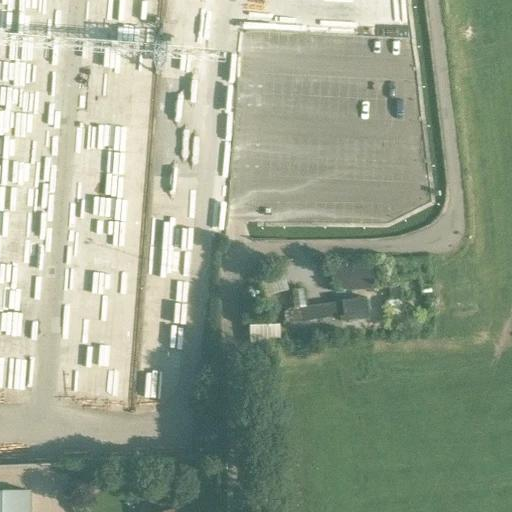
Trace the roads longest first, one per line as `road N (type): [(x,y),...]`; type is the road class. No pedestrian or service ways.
road 1 (unclassified): [(234,351),(231,286),(241,263),(261,251),(423,244),(450,233),(455,203),(427,0)]
road 2 (unknown): [(0,430),(34,432),(68,0)]
